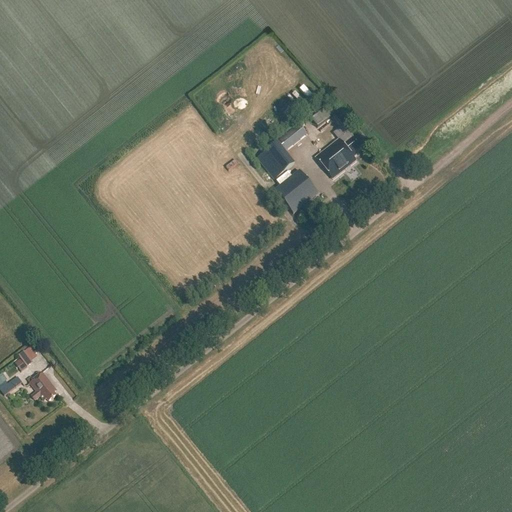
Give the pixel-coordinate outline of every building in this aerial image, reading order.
[(214,102),(206,108),(212,116),(220,111),(214,102)] [(297,103),(282,114),(288,122),(303,110),(297,103)] [(310,119),(317,129),(334,116),(326,107),(310,119)] [(360,149),(350,137),(341,145),(338,141),(316,159),(333,181),(355,163),(352,159),(356,155),(354,153),(360,149)] [(273,181),(282,174),(293,165),(275,144),(255,160),(273,181)] [(238,160),(229,166),(232,171),(241,165),(238,160)] [(248,172),(238,179),(242,183),(251,176),(248,172)] [(318,196),(299,172),(274,192),(293,216),(318,196)] [(317,198),(302,210),(306,215),(321,203),(317,198)] [(18,357),(26,369),(32,365),(31,362),(36,359),(29,349),(18,357)] [(20,361),(14,365),(21,373),(27,369),(20,361)] [(56,392),(42,375),(29,386),(35,394),(31,397),(34,402),(39,398),(42,403),(45,400),(48,403),(55,397),(53,394),(56,392)] [(0,393),(3,397),(21,384),(17,379),(4,388),(2,385),(0,386),(0,393)]
